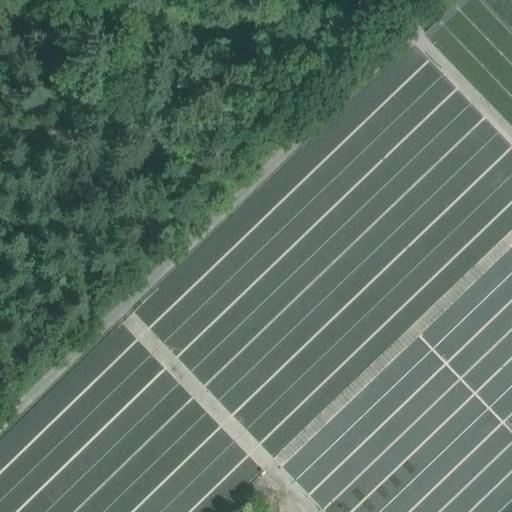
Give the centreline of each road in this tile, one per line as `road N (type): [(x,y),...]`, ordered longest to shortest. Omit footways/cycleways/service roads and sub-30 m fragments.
road 1 (track): [(0,425),(283,146)]
road 2 (track): [(283,146),(434,0)]
road 3 (track): [(283,146),(210,0)]
